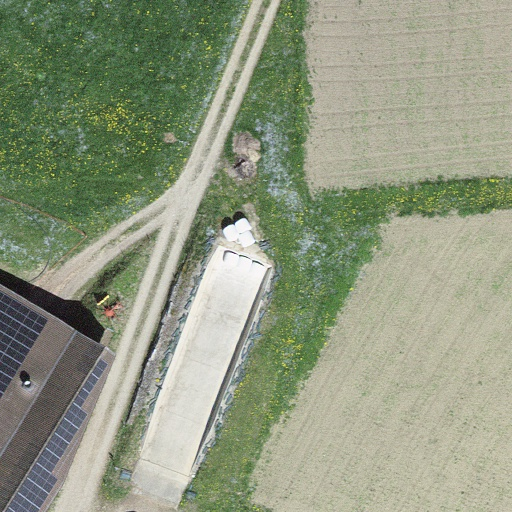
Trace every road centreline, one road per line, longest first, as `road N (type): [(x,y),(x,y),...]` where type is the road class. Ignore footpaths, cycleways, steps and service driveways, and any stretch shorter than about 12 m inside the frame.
road 1 (track): [(53,294),(132,229),(189,202),(267,0)]
road 2 (track): [(189,202),(74,511)]
